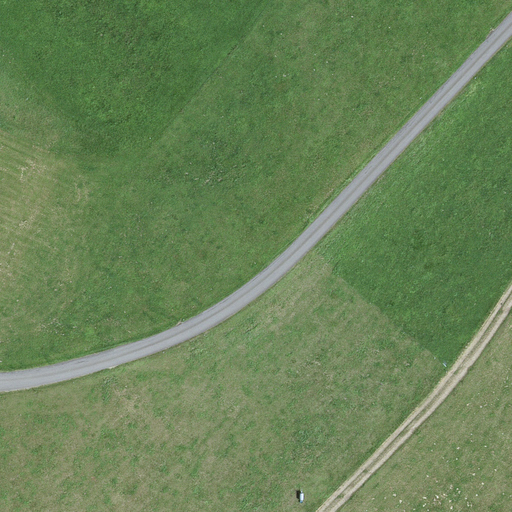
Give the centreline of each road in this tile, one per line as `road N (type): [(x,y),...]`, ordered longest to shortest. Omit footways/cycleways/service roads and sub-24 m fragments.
road 1 (unclassified): [(511,21),(343,203),(230,307),(97,362),(0,381)]
road 2 (track): [(324,511),(511,303)]
